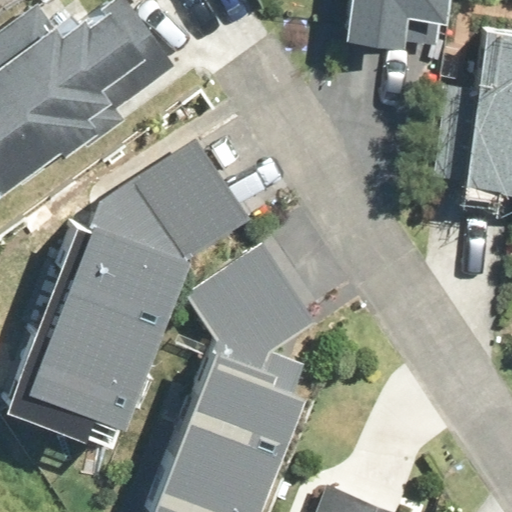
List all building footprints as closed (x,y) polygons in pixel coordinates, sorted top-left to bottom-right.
[(48,20),(33,0),(24,0),(0,17),(0,172),(7,167),(13,176),(67,137),(65,135),(73,128),(82,139),(119,112),(111,100),(168,59),(124,0),(92,0),(74,14),(68,6),(48,20)] [(430,7),(431,0),(335,0),(332,27),(390,35),(394,3),(430,7)] [(511,181),(511,21),(473,16),(464,80),(441,77),(429,170),(511,181)] [(240,212),(194,140),(96,202),(87,227),(60,217),(0,378),(0,430),(109,470),(189,255),(181,249),(240,212)] [(185,296),(185,298),(213,340),(148,511),(234,511),(290,368),(262,360),(253,345),(298,310),(295,307),(255,246),(185,296)] [(412,511),(318,476),(304,511),(412,511)]
